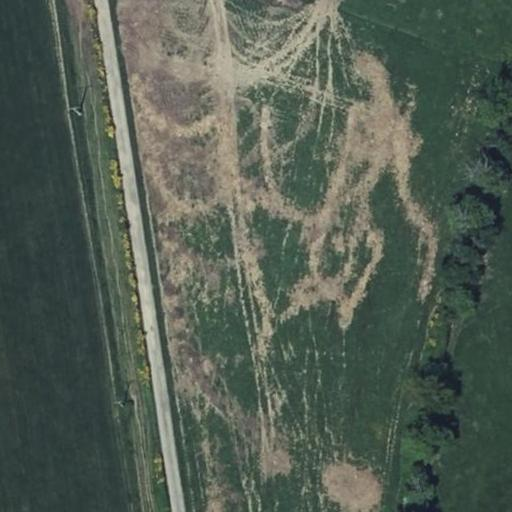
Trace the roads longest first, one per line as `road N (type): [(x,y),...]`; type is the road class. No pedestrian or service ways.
road 1 (track): [(175,511),(99,0)]
road 2 (track): [(511,173),(493,209),(445,404),(429,511)]
